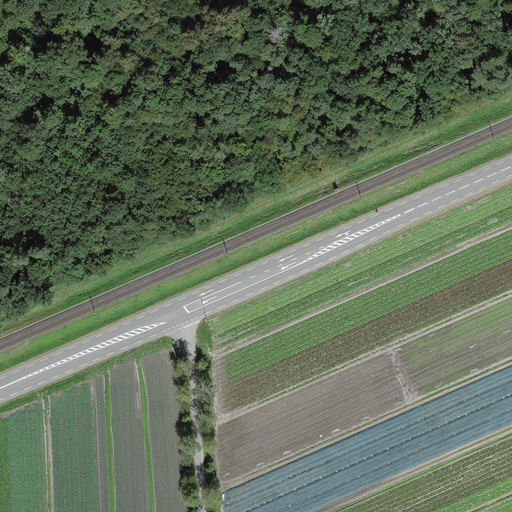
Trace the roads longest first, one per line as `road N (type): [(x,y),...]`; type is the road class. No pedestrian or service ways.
road 1 (track): [(511,91),(0,317)]
road 2 (primary): [(511,167),(185,310)]
road 3 (unclassified): [(185,310),(202,511)]
road 4 (primary): [(185,310),(0,389)]
